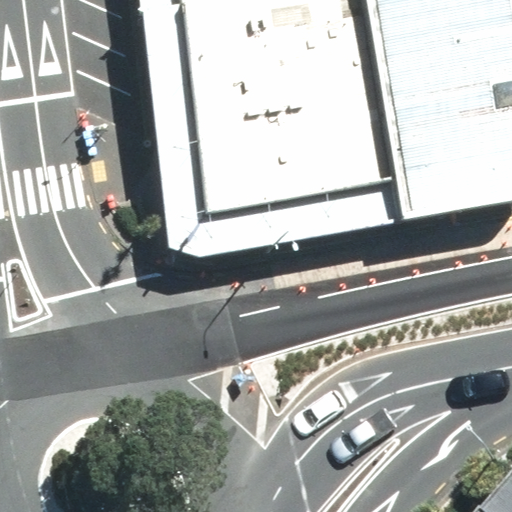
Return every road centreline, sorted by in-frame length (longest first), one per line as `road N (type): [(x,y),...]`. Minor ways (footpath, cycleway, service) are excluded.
road 1 (primary): [(160,357),(394,285),(511,261)]
road 2 (primary): [(511,365),(396,391),(339,419),(267,498)]
road 3 (primary): [(17,395),(8,194)]
road 4 (primary): [(160,357),(203,377),(237,409),(260,451),(267,498)]
road 5 (primary): [(8,194),(111,352)]
road 6 (primary): [(511,388),(431,447),(382,511)]
